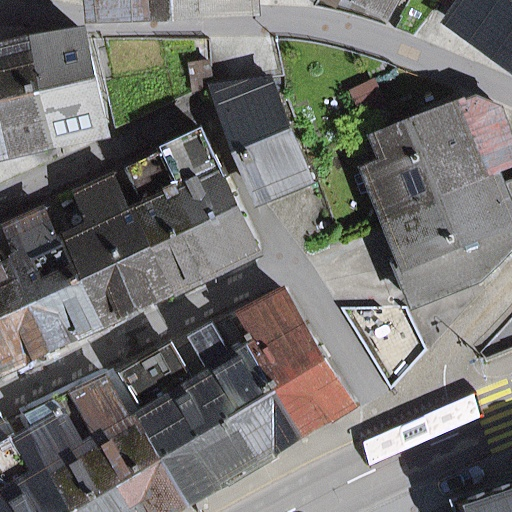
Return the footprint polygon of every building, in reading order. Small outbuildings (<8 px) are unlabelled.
[(102,0),(103,8),(175,4),(205,2),(204,0),(102,0)] [(368,0),(392,13),(398,0),(368,0)] [(511,0),(472,0),(459,19),(505,51),(511,40),(511,0)] [(59,141),(108,132),(86,35),(36,44),(59,141)] [(0,52),(0,87),(14,151),(59,141),(36,44),(0,52)] [(190,67),(195,92),(214,84),(211,64),(190,67)] [(310,174),(270,79),(217,87),(261,193),(310,174)] [(0,154),(14,151),(0,87),(0,154)] [(511,140),(500,109),(481,101),(383,139),(392,163),(373,171),(391,218),(498,182),(494,173),(511,166),(511,140)] [(259,253),(205,133),(164,152),(181,189),(183,188),(222,270),(259,253)] [(138,208),(177,292),(222,270),(183,188),(181,189),(164,152),(130,168),(147,204),(138,208)] [(72,240),(108,324),(177,292),(138,208),(136,210),(119,173),(79,192),(97,228),(72,240)] [(261,193),(276,201),(315,185),(310,174),(261,193)] [(511,183),(500,188),(498,182),(391,218),(409,263),(400,266),(416,305),(481,280),(511,247),(511,183)] [(18,265),(56,349),(108,324),(72,240),(61,245),(45,211),(9,228),(25,262),(18,265)] [(0,360),(5,372),(56,349),(18,265),(10,269),(0,247),(0,360)] [(254,351),(307,435),(354,406),(285,291),(243,315),(262,346),(254,351)] [(210,379),(262,463),(307,435),(254,351),(251,353),(233,323),(219,331),(217,327),(195,340),(198,347),(193,350),(210,379)] [(143,419),(195,503),(262,463),(210,379),(193,350),(179,358),(173,349),(128,376),(152,414),(143,419)] [(52,474),(74,511),(181,511),(195,503),(143,419),(134,424),(108,378),(71,396),(29,416),(39,432),(61,469),(52,474)] [(4,503),(9,511),(74,511),(52,474),(43,480),(21,443),(9,424),(0,428),(0,494),(4,502),(4,503)] [(52,474),(61,469),(39,432),(21,443),(43,480),(52,474)] [(456,502),(459,511),(511,511),(511,482),(505,485),(456,502)] [(0,511),(9,511),(4,503),(0,505),(0,511)]
